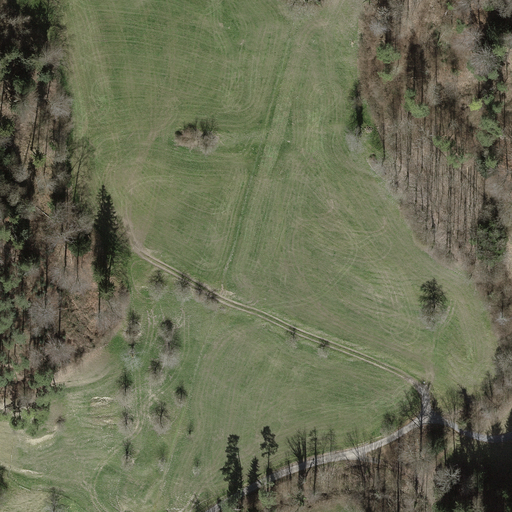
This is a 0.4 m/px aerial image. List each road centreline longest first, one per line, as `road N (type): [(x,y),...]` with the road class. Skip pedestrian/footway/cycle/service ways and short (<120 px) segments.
road 1 (track): [(171,54),(162,89),(105,171),(97,200),(105,220),(136,251),(216,299),(402,376),(423,393),(428,418)]
road 2 (track): [(428,418),(370,450),(294,469),(214,511)]
